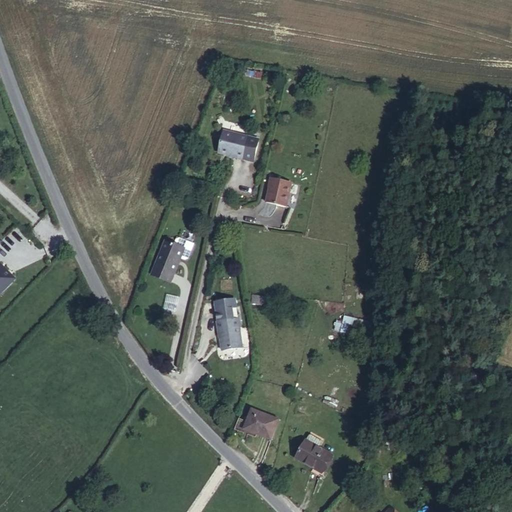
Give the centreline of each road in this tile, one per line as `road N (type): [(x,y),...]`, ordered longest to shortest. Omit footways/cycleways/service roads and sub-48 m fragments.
road 1 (tertiary): [(0,65),(69,231),(123,335),(172,402),(284,511)]
road 2 (unknown): [(172,402),(223,194)]
